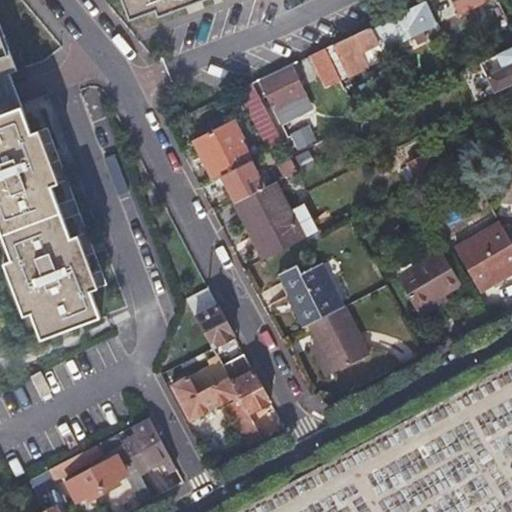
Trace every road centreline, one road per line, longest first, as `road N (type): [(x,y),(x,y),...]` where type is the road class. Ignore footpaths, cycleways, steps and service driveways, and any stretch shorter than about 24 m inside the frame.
road 1 (residential): [(128,89),(319,445)]
road 2 (residential): [(128,89),(341,0)]
road 3 (residential): [(511,337),(319,445)]
road 4 (residential): [(319,445),(189,511)]
